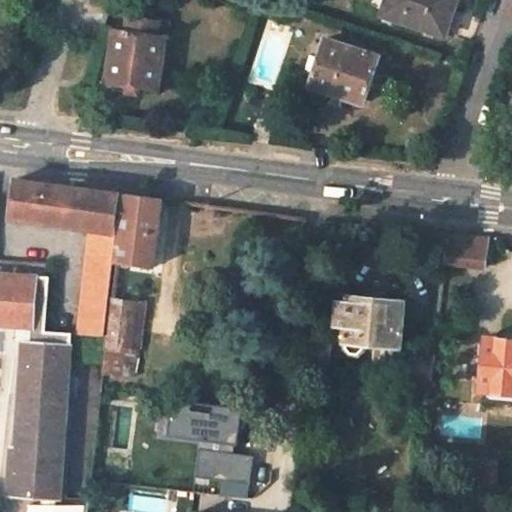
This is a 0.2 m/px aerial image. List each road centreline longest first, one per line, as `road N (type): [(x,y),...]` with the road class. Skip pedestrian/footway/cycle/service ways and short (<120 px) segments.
road 1 (secondary): [(441,197),(19,143)]
road 2 (residential): [(503,0),(441,197)]
road 3 (residential): [(69,0),(19,143)]
